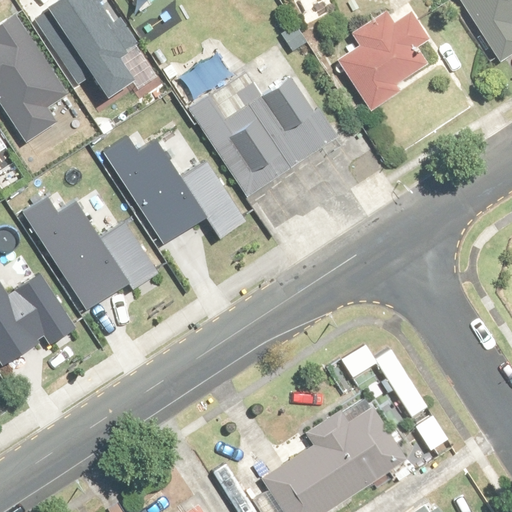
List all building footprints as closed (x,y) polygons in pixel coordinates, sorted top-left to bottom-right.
[(77,82),(95,71),(109,92),(129,79),(115,58),(136,44),(106,0),(67,0),(37,20),(77,82)] [(130,0),(137,11),(154,0),(130,0)] [(340,23),(326,0),(288,0),(281,4),(294,26),(280,34),(290,51),(340,23)] [(511,0),(458,0),(500,65),(511,57),(511,27),(511,26),(511,0)] [(392,27),(384,14),(350,35),(358,49),(337,63),(368,112),(398,93),(394,86),(436,59),(409,16),(392,27)] [(0,109),(21,142),(54,121),(46,108),(65,95),(12,15),(0,23),(0,109)] [(196,107),(189,111),(247,198),(333,142),(292,80),(257,103),(240,78),(233,82),(196,107)] [(125,142),(103,156),(161,244),(200,219),(214,240),(243,221),(204,162),(175,181),(151,145),(134,156),(125,142)] [(43,202),(21,216),(82,308),(121,283),(125,288),(154,269),(122,222),(93,241),(70,205),(53,216),(43,202)] [(0,286),(0,365),(41,339),(44,345),(70,328),(36,275),(5,295),(0,286)] [(326,511),(405,461),(364,397),(319,426),(327,438),(260,481),(279,511),(326,511)]
